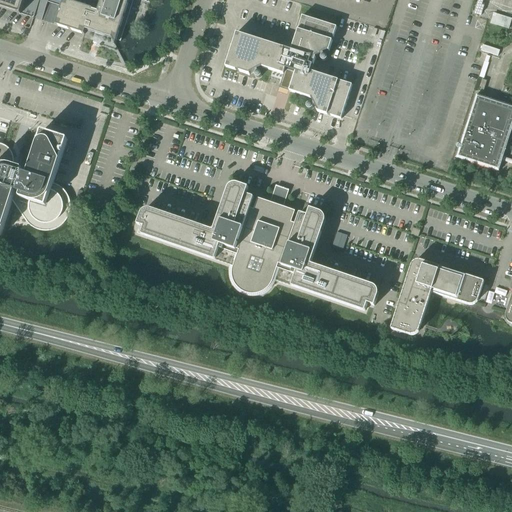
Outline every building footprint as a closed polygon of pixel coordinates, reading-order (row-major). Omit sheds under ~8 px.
[(0,0),(0,8),(20,15),(24,0),(0,0)] [(101,0),(97,12),(96,10),(93,11),(92,11),(93,10),(64,0),(60,12),(61,12),(60,15),(59,14),(55,26),(84,35),(86,31),(96,35),(96,36),(97,37),(98,38),(99,38),(100,38),(100,37),(101,37),(101,36),(112,40),(115,46),(115,45),(117,41),(121,42),(124,30),(126,25),(134,0),(101,0)] [(511,18),(494,13),(491,23),(510,29),(511,21),(511,18)] [(317,112),(320,113),(341,120),(344,112),(352,86),(320,75),(311,72),(314,63),(315,60),(316,58),(320,56),(321,56),(322,57),(321,58),(321,59),(321,60),(322,61),(323,62),(324,62),(325,62),(326,62),(326,61),(327,61),(327,60),(327,59),(327,58),(327,57),(326,57),(326,56),(325,56),(324,56),(323,54),(328,52),(329,52),(337,28),(320,22),(302,17),(293,44),(292,47),(291,51),(287,50),(284,49),(236,33),(225,68),(236,71),(239,72),(250,76),(250,75),(255,72),(255,74),(255,75),(255,76),(255,77),(255,78),(256,78),(257,78),(257,79),(258,79),(259,79),(260,79),(260,78),(261,78),(261,77),(261,76),(261,75),(261,74),(260,73),(259,73),(258,72),(257,71),(262,69),(283,75),(280,85),(291,88),(289,92),(311,99),(313,104),(311,105),(310,104),(309,104),(308,105),(307,106),(307,107),(307,108),(307,109),(308,110),(309,111),(310,111),(311,111),(311,110),(312,110),(312,109),(313,109),(313,108),(313,107),(314,107),(317,112)] [(481,52),(498,57),(500,51),(483,46),(481,52)] [(478,92),(483,93),(486,82),(481,80),(478,92)] [(511,160),(503,157),(511,128),(511,107),(476,96),(471,112),(456,159),(498,172),(502,162),(511,164),(511,160)] [(53,187),(68,141),(67,140),(43,132),(42,132),(41,132),(41,133),(27,176),(22,174),(23,171),(23,170),(22,170),(10,166),(10,164),(11,163),(11,161),(11,160),(10,158),(10,157),(9,155),(8,154),(7,152),(6,151),(5,150),(4,150),(3,149),(1,148),(0,147),(0,237),(1,237),(1,236),(14,198),(29,220),(30,221),(31,222),(32,224),(34,225),(35,226),(37,227),(39,227),(41,228),(42,228),(44,228),(46,228),(48,228),(50,228),(52,228),(53,227),(55,226),(57,226),(58,225),(60,224),(61,222),(62,221),(64,219),(65,218),(65,217),(66,216),(66,214),(67,212),(67,210),(67,208),(67,206),(67,205),(67,203),(66,201),(66,199),(65,198),(64,196),(63,195),(62,193),(60,192),(59,191),(57,190),(56,189),(54,188),(53,187)] [(272,283),(273,281),(363,312),(364,312),(365,312),(365,311),(367,304),(374,307),(378,297),(378,296),(378,294),(378,293),(378,292),(377,291),(377,290),(376,289),(375,288),(375,287),(374,286),(373,286),(311,265),(325,223),(325,222),(325,221),(325,220),(325,219),(325,218),(324,217),(324,216),(323,215),(322,214),(321,213),(320,212),(310,209),(307,216),(300,214),(299,214),(295,225),(291,223),(295,212),(280,207),(281,206),(282,205),(282,204),(282,203),(282,202),(282,201),(282,200),(281,199),(280,199),(279,198),(278,198),(277,198),(276,198),(275,198),(274,199),(274,200),(273,200),(273,201),(273,202),(273,203),(273,204),(271,204),(258,199),(254,210),(250,209),(253,199),(254,198),(253,198),(253,197),(246,195),(248,188),(238,184),(237,184),(235,184),(234,184),(233,184),(232,185),(231,185),(230,186),(229,187),(229,188),(228,189),(227,190),(213,231),(151,210),(150,210),(149,210),(147,210),(146,210),(145,210),(144,211),(143,211),(142,212),(142,213),(141,214),(141,215),(137,225),(144,228),(141,235),(142,236),(233,267),(233,269),(232,271),(232,273),(232,275),(232,276),(232,278),(233,280),(233,282),(234,283),(235,285),(236,286),(237,288),(238,289),(240,290),(241,292),(243,293),(244,293),(246,294),(248,295),(250,295),(251,295),(253,295),(255,295),(257,295),(259,294),(260,294),(262,293),(264,292),(265,291),(267,290),(268,289),(269,287),(270,286),(271,284),(272,283)] [(410,235),(412,236),(416,237),(418,238),(420,231),(418,230),(413,229),(410,235)] [(332,248),(343,252),(348,236),(337,233),(332,248)] [(483,282),(448,270),(434,266),(421,262),(420,261),(419,261),(418,261),(417,261),(416,262),(415,262),(414,263),(413,264),(412,265),(411,266),(411,267),(391,329),(391,330),(392,330),(409,336),(410,336),(411,336),(412,336),(413,336),(415,336),(416,335),(417,334),(418,333),(419,332),(419,331),(431,294),(468,306),(469,306),(470,306),(471,306),(472,306),(473,305),(474,305),(475,304),(476,303),(477,303),(478,302),(478,301),(484,283),(484,282),(483,282)]
